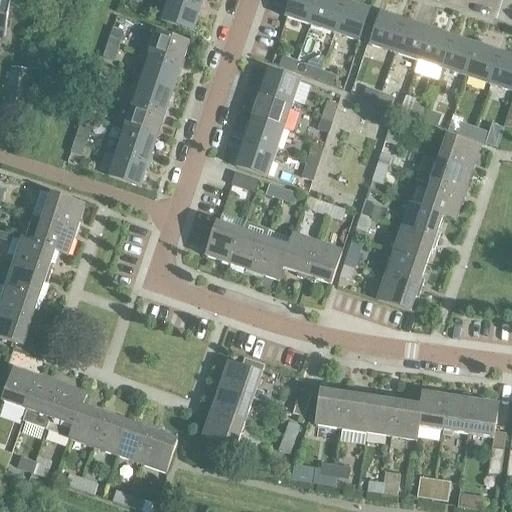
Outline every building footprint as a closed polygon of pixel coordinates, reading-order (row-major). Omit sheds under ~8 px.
[(0,0),(0,38),(4,39),(9,0),(0,0)] [(193,33),(201,11),(169,0),(168,0),(161,22),(193,33)] [(169,0),(201,11),(204,0),(169,0)] [(287,20),(309,27),(318,0),(292,0),(286,18),(287,20)] [(339,0),(318,0),(309,27),(334,35),(345,2),(339,0)] [(370,10),(345,2),(334,35),(359,42),(370,10)] [(371,46),(394,54),(405,22),(382,14),(371,46)] [(394,54),(419,62),(429,30),(405,22),(394,54)] [(453,38),(429,30),(419,62),(442,70),(453,38)] [(113,31),(108,45),(118,48),(122,35),(113,31)] [(157,33),(149,59),(181,69),(189,44),(157,33)] [(478,46),(453,38),(442,70),(467,78),(478,46)] [(113,61),(118,48),(108,45),(104,58),(113,61)] [(467,78),(490,86),(501,54),(478,46),(467,78)] [(511,57),(501,54),(490,86),(511,93),(511,57)] [(280,68),(294,73),(298,63),(283,58),(280,68)] [(173,94),(181,69),(149,59),(140,83),(173,94)] [(306,66),(298,63),(294,73),(302,76),(306,66)] [(303,77),(318,82),(321,72),(307,66),(303,77)] [(12,69),(6,111),(25,114),(30,77),(31,72),(30,72),(12,69)] [(268,71),(260,95),(293,106),(301,82),(268,71)] [(335,77),(321,72),(318,82),(331,87),(335,77)] [(96,79),(92,93),(101,96),(106,83),(96,79)] [(140,83),(132,107),(165,118),(173,94),(140,83)] [(363,99),(378,104),(381,94),(367,88),(363,99)] [(97,110),(101,96),(92,93),(87,106),(97,110)] [(395,99),(381,94),(378,104),(391,109),(395,99)] [(284,131),(293,106),(260,95),(252,121),(284,131)] [(328,103),(323,116),(334,120),(338,106),(328,103)] [(410,116),(425,122),(429,111),(414,106),(410,116)] [(132,107),(125,130),(157,141),(165,118),(132,107)] [(442,116),(429,111),(425,122),(438,127),(442,116)] [(329,134),(334,120),(323,116),(319,131),(329,134)] [(252,121),(244,144),(276,155),(284,131),(252,121)] [(458,134),(473,139),(476,129),(461,123),(458,134)] [(81,125),(76,140),(86,143),(91,129),(81,125)] [(391,128),(386,142),(397,146),(402,132),(391,128)] [(489,134),(476,129),(473,139),(485,144),(489,134)] [(149,164),(157,141),(125,130),(117,153),(149,164)] [(448,138),(440,162),(473,173),(482,149),(448,138)] [(82,157),(86,143),(76,140),(71,154),(82,157)] [(268,179),(276,155),(244,144),(236,168),(268,179)] [(312,150),(307,165),(318,168),(322,154),(312,150)] [(141,188),(149,164),(117,153),(109,178),(141,188)] [(383,154),(378,168),(388,171),(393,157),(383,154)] [(440,162),(432,186),(465,197),(473,173),(440,162)] [(313,182),(318,168),(307,165),(303,179),(313,182)] [(383,185),(388,171),(378,168),(373,182),(383,185)] [(260,182),(236,174),(235,174),(231,186),(256,194),(260,182)] [(266,196),(280,201),(284,190),(270,186),(266,196)] [(432,186),(424,210),(444,216),(457,221),(465,197),(432,186)] [(298,195),(284,190),(280,201),(294,205),(298,195)] [(40,192),(32,217),(77,232),(85,207),(40,192)] [(314,212),(328,217),(332,206),(318,202),(314,212)] [(366,203),(362,216),(372,219),(376,206),(366,203)] [(444,216),(424,210),(411,205),(408,213),(402,229),(436,240),(444,216)] [(346,211),(332,206),(328,217),(342,221),(346,211)] [(367,233),(372,219),(362,216),(357,230),(367,233)] [(68,256),(77,232),(32,217),(24,240),(35,244),(56,251),(55,252),(68,256)] [(207,258),(231,266),(242,233),(218,225),(207,258)] [(428,265),(436,240),(402,229),(394,253),(428,265)] [(266,241),(242,233),(231,266),(255,275),(266,241)] [(279,283),(284,270),(293,241),(269,233),(266,241),(255,275),(279,283)] [(295,236),(293,241),(284,270),(307,278),(319,244),(295,236)] [(22,239),(14,264),(47,275),(55,252),(56,251),(35,244),(24,240),(22,239)] [(319,244),(307,278),(332,286),(343,253),(319,244)] [(350,249),(345,264),(355,267),(360,253),(350,249)] [(394,253),(386,277),(420,288),(428,265),(394,253)] [(14,264),(6,288),(39,299),(47,275),(14,264)] [(351,281),(355,267),(345,264),(340,277),(351,281)] [(412,313),(420,288),(386,277),(378,302),(412,313)] [(6,288),(0,305),(0,312),(31,323),(39,299),(6,288)] [(0,339),(23,347),(31,323),(0,312),(0,339)] [(265,394),(257,391),(266,367),(245,360),(242,369),(229,365),(223,383),(221,389),(254,401),(257,402),(261,404),(265,394)] [(3,403),(27,412),(39,379),(15,370),(3,403)] [(23,423),(47,431),(63,387),(39,379),(27,412),(23,423)] [(87,395),(63,387),(47,431),(71,439),(82,408),(87,395)] [(221,389),(212,413),(245,424),(254,401),(221,389)] [(300,390),(292,414),(304,418),(312,394),(300,390)] [(316,426),(341,430),(347,395),(321,391),(316,426)] [(418,428),(419,428),(443,432),(449,397),(423,393),(421,407),(422,407),(418,428)] [(443,432),(468,436),(473,401),(471,395),(463,394),(459,399),(449,397),(443,432)] [(372,399),(347,395),(341,430),(366,434),(372,399)] [(397,403),(372,399),(366,434),(391,438),(397,403)] [(499,405),(473,401),(468,436),(493,440),(499,405)] [(417,442),(419,428),(418,428),(422,407),(421,407),(397,403),(391,438),(417,442)] [(70,441),(94,450),(106,416),(82,408),(71,439),(70,441)] [(204,437),(237,449),(245,424),(212,413),(204,437)] [(94,450),(118,458),(130,425),(106,416),(94,450)] [(153,433),(130,425),(118,458),(141,466),(153,433)] [(289,426),(284,438),(295,442),(299,429),(289,426)] [(178,442),(153,433),(141,466),(146,468),(142,480),(162,487),(178,442)] [(289,457),(295,442),(284,438),(279,454),(289,457)] [(488,475),(501,477),(505,450),(492,448),(488,475)] [(0,452),(0,471),(6,474),(11,457),(0,452)] [(37,460),(35,465),(31,476),(45,480),(51,465),(37,460)] [(19,471),(31,476),(35,465),(22,461),(19,471)] [(319,475),(334,477),(336,466),(321,464),(319,475)] [(350,468),(336,466),(334,477),(349,479),(350,468)] [(382,495),(397,497),(400,476),(386,474),(384,485),(382,495)] [(66,488),(79,492),(83,482),(70,477),(66,488)] [(417,500),(432,502),(435,481),(420,479),(419,490),(417,500)] [(450,483),(435,481),(432,502),(449,504),(452,484),(450,483)] [(98,487),(83,482),(79,492),(94,498),(98,487)] [(368,493),(382,495),(384,485),(369,482),(368,493)] [(127,508),(127,507),(131,497),(117,492),(113,503),(127,508)] [(141,511),(145,502),(131,497),(127,507),(127,508),(138,511),(141,511)]
